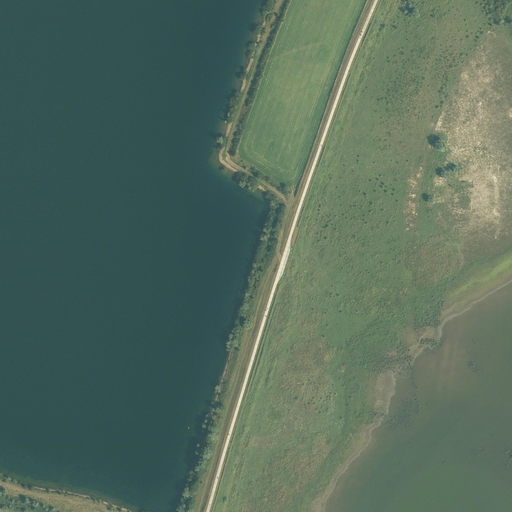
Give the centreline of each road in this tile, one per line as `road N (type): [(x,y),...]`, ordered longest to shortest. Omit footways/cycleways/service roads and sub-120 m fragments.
road 1 (track): [(281,0),(227,150),(230,162),(284,198),(277,250)]
road 2 (track): [(282,259),(275,258),(264,283),(197,511)]
